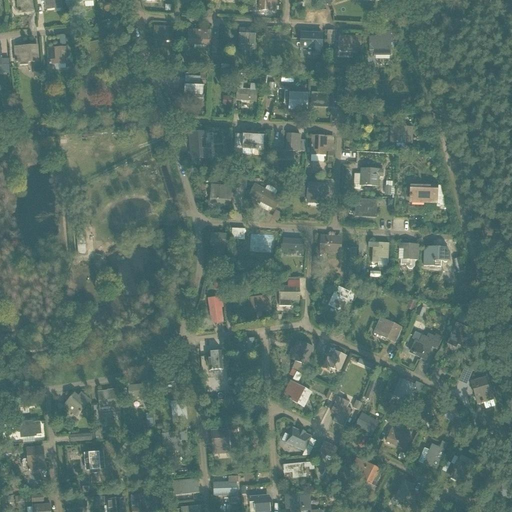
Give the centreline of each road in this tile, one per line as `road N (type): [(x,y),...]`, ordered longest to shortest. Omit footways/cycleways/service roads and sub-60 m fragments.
road 1 (track): [(402,0),(511,394)]
road 2 (residential): [(486,511),(269,405)]
road 3 (residential): [(206,511),(191,339)]
road 4 (residential): [(338,129),(167,121)]
road 5 (residential): [(456,397),(305,326)]
road 6 (residential): [(45,392),(137,370),(179,332)]
road 7 (residential): [(136,18),(285,24)]
road 8 (residential): [(58,511),(45,392)]
